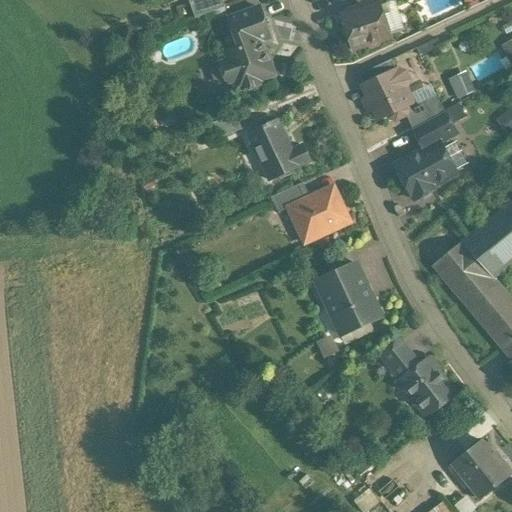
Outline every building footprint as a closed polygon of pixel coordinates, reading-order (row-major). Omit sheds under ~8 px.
[(222,0),(188,0),(195,18),(226,7),(222,0)] [(379,4),(341,16),(352,50),(368,46),(373,48),(378,46),(381,41),(390,38),(379,4)] [(259,8),(229,19),(240,48),(226,53),(229,61),(221,64),(228,83),(236,80),(239,88),(241,88),(243,93),(262,87),(259,81),(274,75),(262,41),(270,38),(259,8)] [(511,39),(502,45),(511,62),(511,39)] [(116,65),(136,57),(131,42),(111,50),(116,65)] [(391,60),(359,76),(364,86),(396,71),(391,60)] [(458,97),(474,89),(464,69),(448,77),(458,97)] [(396,71),(364,86),(379,119),(389,115),(390,118),(395,120),(406,115),(408,110),(407,109),(406,106),(412,103),(405,88),(407,81),(404,73),(396,71)] [(436,95),(407,109),(408,110),(406,115),(413,130),(445,112),(436,95)] [(445,112),(413,130),(424,150),(439,142),(440,144),(457,134),(445,112)] [(240,113),(212,124),(219,138),(246,128),(240,113)] [(277,120),(248,134),(270,181),(299,167),(310,161),(302,146),(291,151),(277,120)] [(424,150),(396,166),(413,197),(415,200),(419,198),(423,200),(429,196),(431,192),(435,190),(433,186),(456,174),(440,144),(439,142),(424,150)] [(303,183),(271,198),(278,213),(288,208),(310,197),(303,183)] [(310,197),(288,208),(305,244),(350,223),(333,186),(310,197)] [(511,201),(462,242),(494,279),(495,278),(510,296),(511,294),(511,201)] [(494,279),(462,242),(432,266),(511,361),(511,298),(510,296),(495,278),(494,279)] [(356,264),(316,282),(341,335),(381,317),(356,264)] [(330,337),(319,342),(325,357),(337,352),(330,337)] [(400,340),(380,356),(400,381),(420,365),(400,340)] [(455,394),(427,359),(420,365),(400,381),(428,416),(455,394)] [(497,460),(482,440),(452,464),(481,499),(511,474),(511,472),(500,457),(497,460)]
